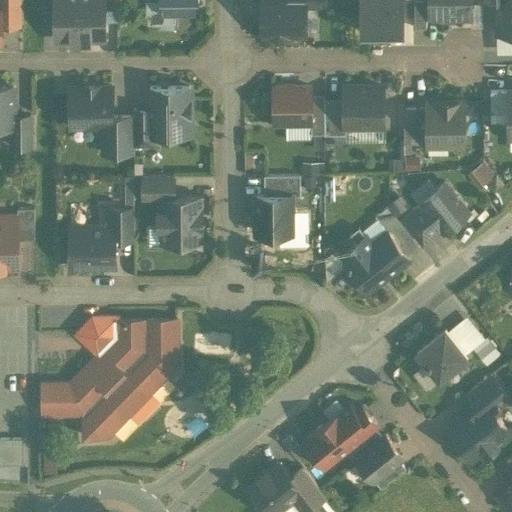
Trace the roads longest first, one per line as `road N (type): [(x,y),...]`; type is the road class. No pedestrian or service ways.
road 1 (residential): [(151,509),(355,340)]
road 2 (residential): [(250,60),(469,59)]
road 3 (residential): [(355,340),(491,511)]
road 4 (residential): [(205,292),(0,294)]
road 5 (residential): [(0,62),(204,59)]
road 6 (residential): [(355,340),(511,220)]
road 7 (residential): [(232,265),(230,83)]
